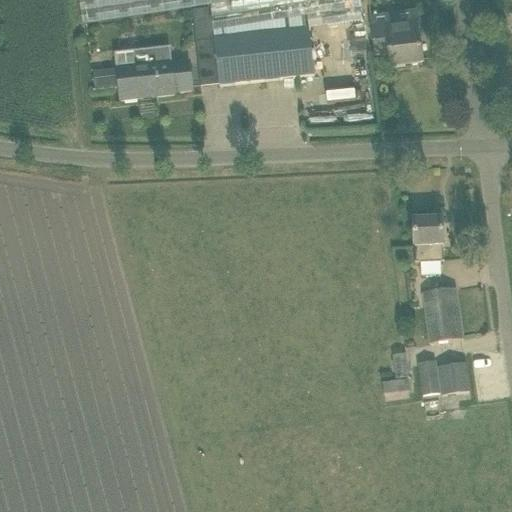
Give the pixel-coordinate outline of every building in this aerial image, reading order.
[(77,0),(82,27),(212,7),(213,20),(287,8),(341,0),(77,0)] [(209,11),(193,13),(196,44),(214,42),(219,88),(315,78),(309,30),(290,33),(287,8),(213,20),(210,20),(209,11)] [(415,11),(371,17),(376,58),(389,56),(391,69),(422,65),(415,11)] [(171,65),(136,68),(134,54),(116,56),(118,71),(120,88),(121,102),(174,97),(174,95),(192,93),(189,64),(171,66),(171,65)] [(120,88),(118,71),(93,74),(95,91),(120,88)] [(442,221),(413,222),(415,265),(443,264),(442,247),(443,247),(442,221)] [(462,342),(455,290),(423,295),(431,346),(462,342)] [(394,380),(407,379),(406,355),(394,356),(394,380)] [(419,366),(423,398),(438,396),(433,364),(419,366)] [(443,399),(470,395),(466,365),(439,370),(443,399)] [(383,382),(383,394),(408,393),(407,381),(383,382)]
